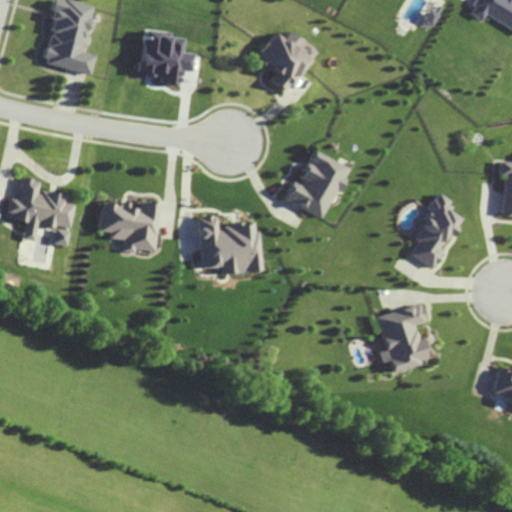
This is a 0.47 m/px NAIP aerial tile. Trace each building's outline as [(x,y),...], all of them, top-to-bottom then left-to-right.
[(89,73),(93,55),(80,52),(90,6),(63,0),(51,0),(47,19),(51,20),(42,63),(89,73)] [(485,15),(511,29),(511,0),(475,0),(468,13),(482,20),(485,15)] [(192,71),(194,53),(181,52),(183,36),(144,31),(139,73),(161,76),(160,83),(179,85),(180,70),(192,71)] [(315,51),(307,45),(306,46),(288,32),(284,39),(275,32),(255,58),(275,73),(270,80),(284,91),(315,51)] [(323,219),(347,166),(313,151),(298,184),(292,181),(284,201),(323,219)] [(503,214),(511,214),(511,161),(500,161),(500,175),(505,175),(503,214)] [(66,246),(73,203),(65,201),(66,195),(37,190),(39,181),(20,177),(16,199),(9,198),(6,212),(14,214),(13,220),(24,222),(21,239),(33,241),(36,224),(54,228),(51,243),(66,246)] [(409,255),(430,268),(459,218),(446,211),(452,202),(437,193),(411,238),(417,241),(409,255)] [(155,250),(159,203),(141,201),(140,208),(130,207),(130,202),(121,201),(121,205),(102,203),(99,231),(110,232),(109,238),(123,239),(122,251),(133,252),(133,249),(155,250)] [(262,271),(258,231),(254,231),(254,221),(233,223),(233,227),(217,228),(216,215),(197,217),(201,268),(221,267),(222,274),(262,271)] [(375,316),(384,350),(376,352),(379,362),(387,360),(391,372),(419,365),(418,360),(427,358),(421,338),(417,339),(413,325),(425,322),(421,304),(375,316)] [(511,372),(499,369),(493,392),(509,396),(507,403),(511,404),(511,372)]
